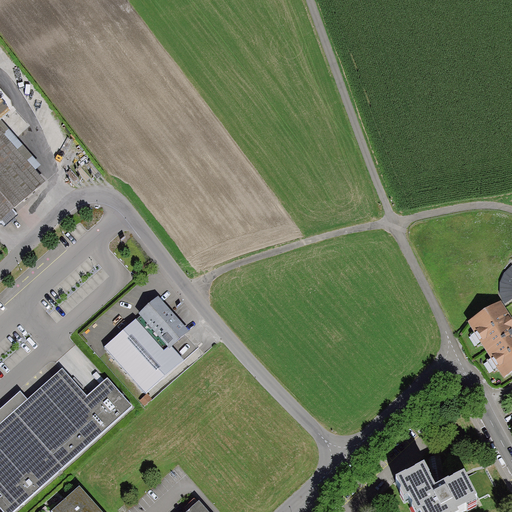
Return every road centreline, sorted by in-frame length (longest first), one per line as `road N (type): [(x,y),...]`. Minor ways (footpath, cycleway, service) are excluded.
road 1 (residential): [(0,268),(60,206),(86,195),(115,203),(185,288)]
road 2 (residential): [(394,220),(309,0)]
road 3 (residential): [(185,288),(341,459)]
road 4 (residential): [(185,288),(230,265),(394,220)]
road 5 (residential): [(458,359),(341,459)]
road 6 (residential): [(458,359),(394,220)]
road 7 (unknown): [(74,200),(2,65)]
road 8 (residential): [(511,210),(463,205),(394,220)]
